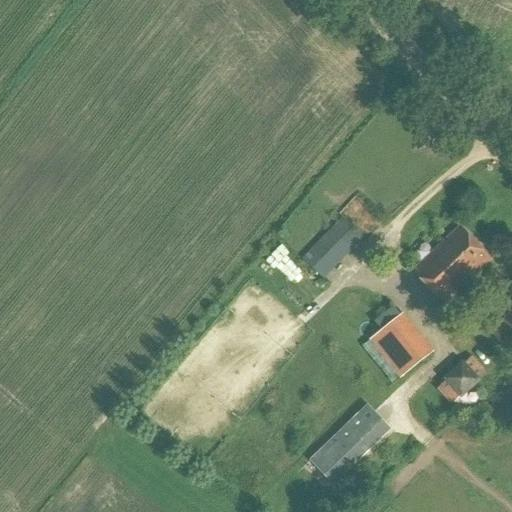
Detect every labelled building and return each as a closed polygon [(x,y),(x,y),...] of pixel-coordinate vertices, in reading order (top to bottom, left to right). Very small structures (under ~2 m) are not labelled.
[(300,260),(323,280),(362,239),(340,217),(300,260)] [(412,271),(443,305),(490,261),(459,227),(412,271)] [(511,309),(487,331),(504,349),(511,342),(511,309)] [(367,341),(399,379),(411,369),(432,353),(402,315),(401,316),(400,315),(367,341)] [(461,400),(480,381),(478,379),(486,372),(471,357),(464,364),(462,362),(442,380),(445,383),(436,390),(450,405),(458,397),(461,400)] [(308,461),(332,486),(390,431),(366,406),(308,461)]
